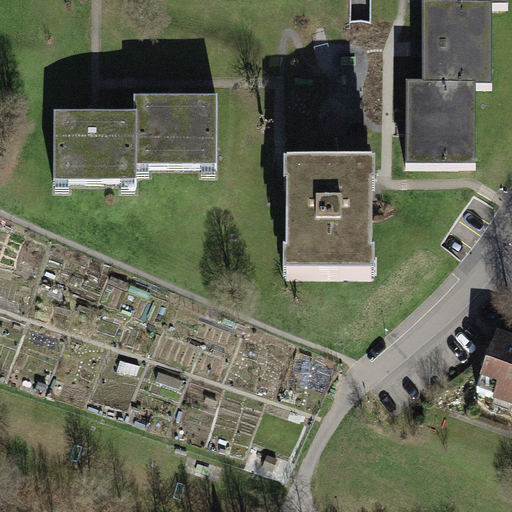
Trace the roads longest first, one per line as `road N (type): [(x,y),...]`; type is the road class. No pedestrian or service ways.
road 1 (residential): [(511,224),(446,304),(368,372)]
road 2 (track): [(293,511),(316,451),(368,372)]
